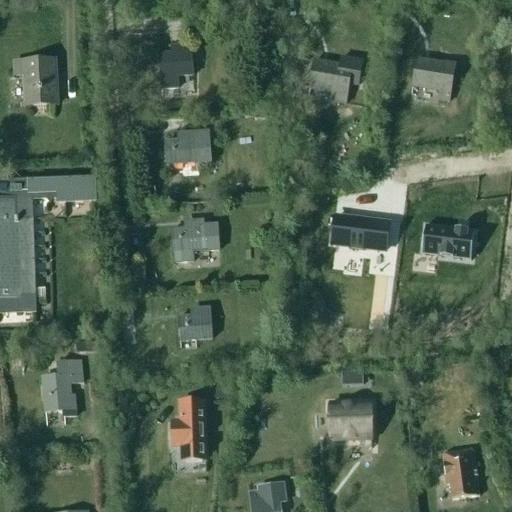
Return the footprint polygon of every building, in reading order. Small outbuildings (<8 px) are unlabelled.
[(193,78),(191,47),(171,48),(172,55),(159,56),(162,92),(178,91),(177,79),(193,78)] [(314,63),(309,91),(311,91),(336,95),(335,105),(344,106),(344,107),(345,107),(349,87),(358,88),(362,64),(341,60),(340,69),(316,64),(314,63)] [(438,102),(449,104),(455,68),(417,61),(413,89),(439,93),(438,102)] [(57,107),(55,63),(14,65),(14,78),(24,78),(26,106),(22,106),(22,109),(57,107)] [(267,122),(267,114),(255,115),(255,123),(267,122)] [(177,136),(177,143),(166,144),(167,168),(211,165),(209,134),(177,136)] [(0,315),(35,314),(34,304),(45,304),(45,290),(34,291),(31,202),(46,201),(50,206),(55,201),(59,203),(59,206),(96,205),(95,180),(0,183),(0,315)] [(275,227),(284,226),(283,214),(274,215),(275,227)] [(335,221),(332,246),(349,248),(348,251),(365,253),(366,250),(387,253),(390,228),(335,221)] [(218,225),(204,226),(204,222),(183,224),(184,231),(172,232),(174,256),(175,264),(194,263),(193,255),(220,253),(218,225)] [(426,228),(422,257),(471,263),(474,234),(426,228)] [(281,302),(281,294),(269,294),(269,302),(281,302)] [(178,320),(180,344),(212,342),(210,310),(189,312),(190,319),(178,320)] [(58,367),(58,380),(42,381),(43,416),(74,415),(73,401),(70,401),(69,388),(82,388),(82,366),(58,367)] [(362,374),(342,375),(343,388),(363,388),(362,374)] [(205,405),(182,406),(182,425),(174,425),(175,447),(183,447),(183,461),(206,461),(205,405)] [(329,408),(331,442),(371,441),(370,407),(329,408)] [(473,453),(442,457),(447,488),(450,487),(452,502),(479,499),(473,453)] [(298,471),(289,473),(290,481),(299,479),(298,471)] [(251,511),(281,511),(280,505),(286,504),(283,486),(264,488),(265,494),(249,496),(251,511)]
